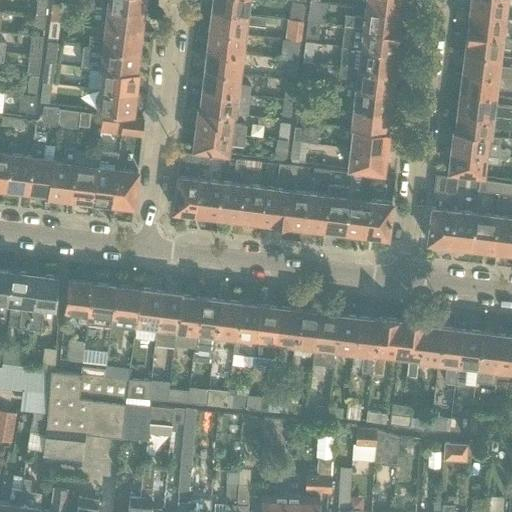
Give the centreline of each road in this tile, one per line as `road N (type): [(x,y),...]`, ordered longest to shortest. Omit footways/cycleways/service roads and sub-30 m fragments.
road 1 (residential): [(435,0),(402,279)]
road 2 (residential): [(402,279),(146,248)]
road 3 (residential): [(146,248),(178,0)]
road 4 (residential): [(146,248),(0,230)]
